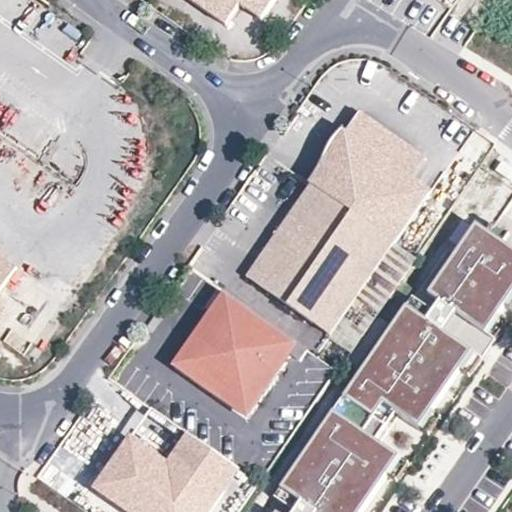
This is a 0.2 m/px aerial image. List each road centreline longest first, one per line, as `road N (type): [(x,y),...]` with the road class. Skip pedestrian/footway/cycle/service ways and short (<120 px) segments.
road 1 (residential): [(15,411),(57,399),(252,114)]
road 2 (residential): [(252,114),(323,32),(345,24),(367,26),(511,126)]
road 3 (residential): [(252,114),(94,0)]
road 4 (residential): [(437,511),(511,404)]
